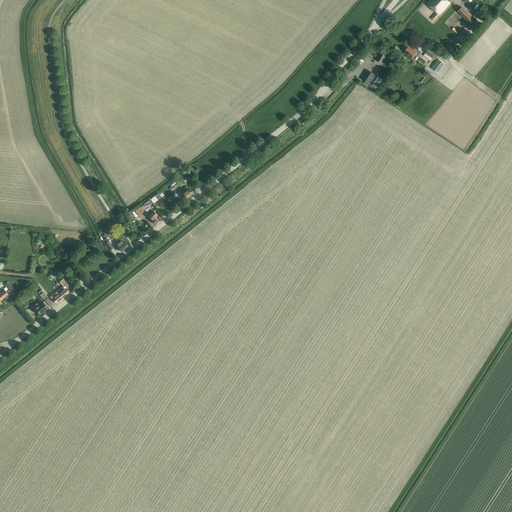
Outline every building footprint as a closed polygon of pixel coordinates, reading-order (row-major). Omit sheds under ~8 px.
[(447,0),(429,0),(426,4),(436,12),(431,18),(433,20),(434,21),(450,3),(447,0)] [(459,10),(457,11),(458,12),(471,24),(475,20),(462,7),(459,10)] [(459,16),(450,24),(460,34),(464,31),(456,22),(461,18),(459,16)] [(413,50),(408,46),(404,52),(414,59),(417,56),(419,53),(416,51),(413,49),(413,50)] [(432,58),(436,53),(429,48),(425,53),(432,58)] [(388,54),(381,50),(375,60),(382,64),(388,54)] [(438,60),(432,68),(438,73),(445,64),(438,60)] [(371,85),(374,81),(377,76),(368,71),(363,80),(366,82),(365,83),(367,85),(368,83),(371,85)] [(173,191),(179,185),(176,182),(170,187),(173,191)] [(186,199),(193,194),(189,190),(186,185),(179,191),(183,195),(186,199)] [(155,195),(150,199),(154,204),(159,200),(155,195)] [(139,216),(144,212),(143,211),(152,204),(149,201),(135,211),(139,216)] [(155,214),(150,218),(151,218),(152,221),(156,224),(161,220),(158,216),(156,214),(156,213),(155,213),(155,214)] [(128,246),(119,236),(116,239),(117,241),(118,240),(120,243),(116,245),(119,248),(118,249),(120,252),(121,251),(121,252),(128,246)] [(110,250),(113,248),(110,244),(106,238),(103,241),(107,246),(110,250)] [(8,282),(4,285),(11,292),(15,289),(8,282)] [(62,299),(69,293),(66,289),(69,286),(67,284),(57,292),(62,299)] [(2,292),(0,289),(0,296),(2,299),(8,294),(5,290),(2,292)] [(56,303),(62,299),(57,292),(50,297),(56,303)] [(50,306),(53,304),(48,298),(45,300),(50,306)] [(41,300),(33,307),(35,308),(38,312),(37,312),(38,313),(39,314),(45,309),(45,310),(48,308),(41,300)]
